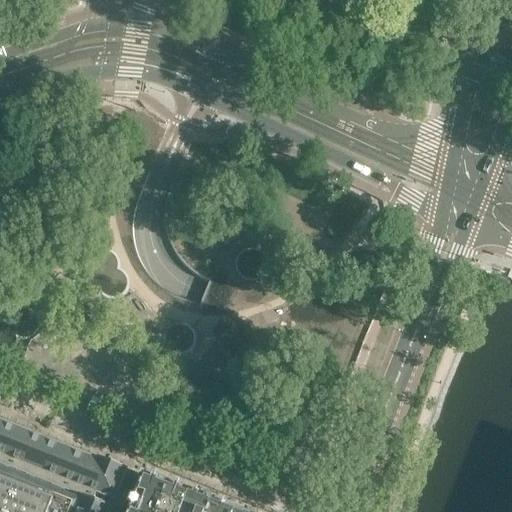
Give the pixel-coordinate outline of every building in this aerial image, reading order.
[(122,511),(128,498),(120,495),(128,474),(114,468),(100,463),(48,442),(0,423),(0,511),(122,511)] [(160,511),(170,487),(145,478),(144,480),(132,511),(160,511)] [(185,511),(191,496),(170,487),(160,511),(185,511)] [(210,511),(214,501),(207,498),(206,500),(192,495),(191,496),(185,511),(210,511)] [(214,502),(210,511),(235,511),(221,506),(222,504),(214,502)]
